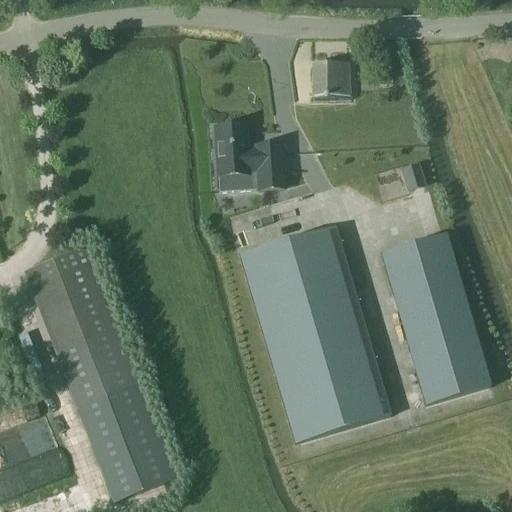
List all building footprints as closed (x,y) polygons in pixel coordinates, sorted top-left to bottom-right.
[(313,100),(349,100),(349,99),(347,68),(312,69),(313,100)] [(245,130),(215,131),(218,180),(219,195),(258,193),(258,194),(283,192),(281,148),(255,150),(255,154),(246,154),(245,130)] [(409,193),(423,189),(416,168),(403,172),(409,193)] [(335,232),(240,259),(294,446),(389,418),(335,232)] [(490,389),(446,238),(380,258),(425,409),(490,389)] [(176,481),(87,252),(23,277),(112,506),(176,481)] [(50,430),(25,442),(33,459),(58,448),(50,430)]
